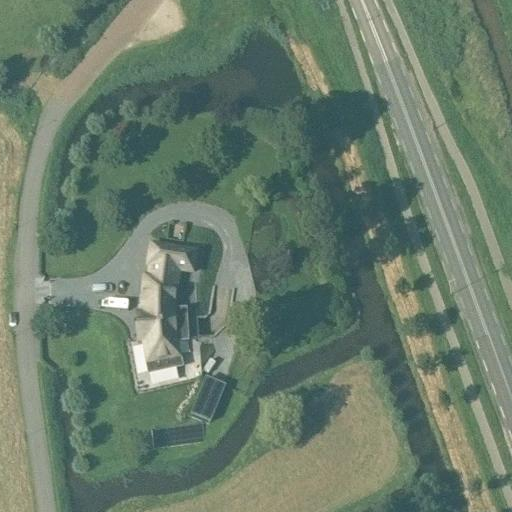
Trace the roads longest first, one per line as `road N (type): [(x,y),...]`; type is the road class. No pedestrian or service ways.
road 1 (unclassified): [(44,511),(23,283),(38,155),(52,116),(144,0)]
road 2 (primary): [(511,398),(361,0)]
